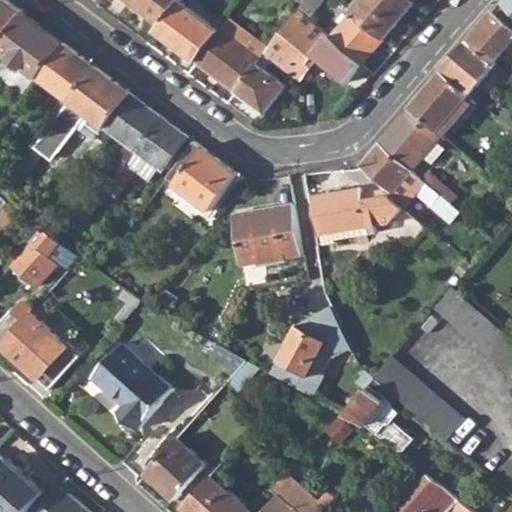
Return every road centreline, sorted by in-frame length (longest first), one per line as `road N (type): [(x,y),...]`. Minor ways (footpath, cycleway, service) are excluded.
road 1 (residential): [(472,0),(364,125),(338,140),(287,147),(222,129),(48,0)]
road 2 (residential): [(141,511),(0,385)]
